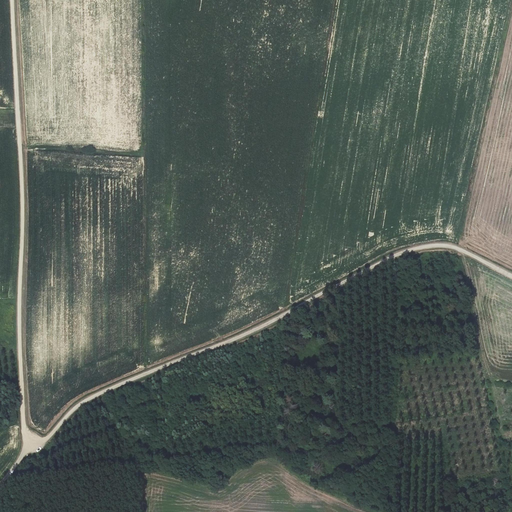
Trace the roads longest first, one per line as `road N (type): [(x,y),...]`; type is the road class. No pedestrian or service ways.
road 1 (track): [(32,441),(45,439),(92,396),(260,327),(407,250),(445,245),(511,276)]
road 2 (track): [(32,441),(23,426),(20,360),(12,0)]
